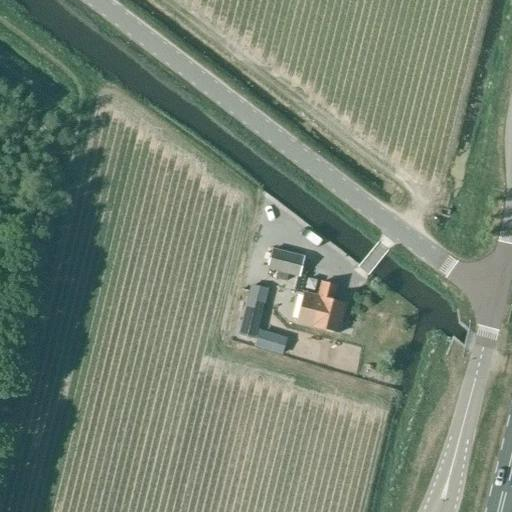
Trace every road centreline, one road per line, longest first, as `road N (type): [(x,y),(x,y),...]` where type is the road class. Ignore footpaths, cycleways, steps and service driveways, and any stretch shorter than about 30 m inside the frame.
road 1 (unclassified): [(498,287),(458,275),(92,0)]
road 2 (unclassified): [(437,511),(498,287)]
